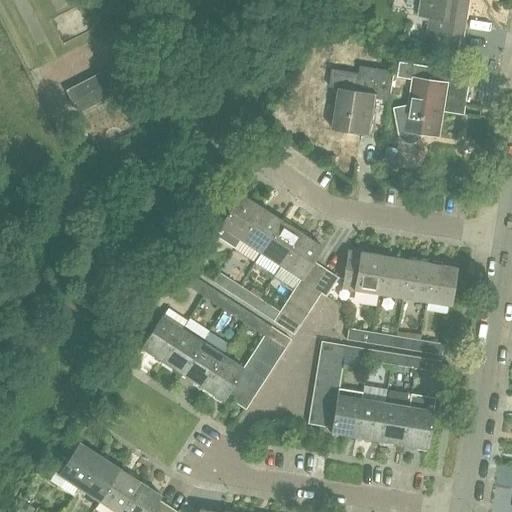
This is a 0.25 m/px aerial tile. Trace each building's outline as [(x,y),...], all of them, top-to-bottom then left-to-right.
[(466,38),(467,33),(471,0),(419,0),(417,18),(429,20),(425,45),(460,50),(462,37),(466,38)] [(117,47),(124,43),(117,29),(110,32),(117,47)] [(439,50),(424,48),(422,61),(437,63),(439,50)] [(445,56),(438,55),(437,63),(444,64),(445,56)] [(66,91),(77,113),(99,103),(96,98),(110,91),(112,96),(133,85),(121,63),(107,70),(109,74),(103,77),(101,73),(87,81),(88,84),(82,87),(80,84),(66,91)] [(440,136),(444,109),(445,104),(467,108),(472,74),(400,63),(398,79),(414,81),(410,105),(394,108),(400,133),(402,138),(405,142),(411,144),(416,143),(423,138),(424,134),(440,136)] [(333,130),(373,136),(379,100),(390,101),(394,72),(361,67),(360,75),(332,71),(330,88),(339,89),(333,130)] [(234,249),(239,241),(261,207),(240,194),(234,203),(226,198),(205,230),(234,249)] [(239,241),(259,254),(281,220),(261,207),(239,241)] [(281,220),(259,254),(279,267),(301,233),(281,220)] [(299,282),(309,288),(323,268),(313,261),(322,247),(301,233),(279,267),(300,280),(299,282)] [(342,289),(379,295),(385,256),(348,250),(342,289)] [(379,295),(403,299),(409,260),(385,256),(379,295)] [(403,299),(426,302),(432,264),(409,260),(403,299)] [(432,264),(426,302),(450,306),(457,268),(432,264)] [(323,268),(309,288),(320,295),(333,274),(323,268)] [(213,283),(232,296),(239,285),(219,272),(213,283)] [(209,287),(189,274),(182,285),(202,297),(209,287)] [(320,295),(309,288),(299,282),(293,291),(314,304),(320,295)] [(232,296),(252,309),(259,298),(239,285),(232,296)] [(209,287),(202,297),(222,310),(229,300),(209,287)] [(307,315),(314,304),(293,291),(286,301),(307,315)] [(252,309),(273,322),(280,311),(259,298),(252,309)] [(242,323),(249,313),(229,300),(222,310),(242,323)] [(301,325),(307,315),(286,301),(280,311),(301,325)] [(280,311),(273,322),(294,335),(301,325),(280,311)] [(249,313),(242,323),(264,337),(270,326),(249,313)] [(160,362),(182,329),(161,315),(140,349),(160,362)] [(291,340),(270,326),(264,337),(284,350),(291,340)] [(346,341),(370,344),(372,332),(348,328),(346,341)] [(160,362),(181,375),(202,342),(182,329),(160,362)] [(370,344),(395,348),(397,336),(372,332),(370,344)] [(395,348),(418,351),(420,340),(397,336),(395,348)] [(277,360),(284,350),(264,337),(257,347),(277,360)] [(442,355),(444,344),(420,340),(418,351),(442,355)] [(202,342),(181,375),(200,388),(222,355),(202,342)] [(343,357),(345,346),(321,342),(320,353),(343,357)] [(370,350),(345,346),(343,357),(368,361),(370,350)] [(271,370),(277,360),(257,347),(251,356),(271,370)] [(394,353),(370,350),(368,361),(392,364),(394,353)] [(320,353),(318,365),(341,370),(343,357),(320,353)] [(392,364),(415,368),(417,357),(394,353),(392,364)] [(231,387),(238,377),(243,368),(222,355),(200,388),(221,402),(225,396),(231,387)] [(251,356),(245,366),(265,380),(271,370),(251,356)] [(441,361),(417,357),(415,368),(439,372),(441,361)] [(341,370),(318,365),(316,377),(339,381),(341,370)] [(258,390),(265,380),(245,366),(243,368),(238,377),(258,390)] [(231,387),(252,400),(258,390),(238,377),(231,387)] [(316,377),(314,388),(338,392),(339,381),(316,377)] [(245,410),(252,400),(231,387),(225,396),(245,410)] [(312,400),(336,404),(337,395),(338,392),(314,388),(312,400)] [(330,434),(355,438),(361,399),(337,395),(336,404),(334,415),(331,428),(330,434)] [(402,446),(427,450),(435,399),(411,395),(409,406),(402,446)] [(361,399),(355,438),(379,442),(386,403),(361,399)] [(310,412),(334,415),(336,404),(312,400),(310,412)] [(379,442),(402,446),(409,406),(386,403),(379,442)] [(334,415),(310,412),(308,424),(331,428),(334,415)] [(100,456),(79,443),(73,439),(63,454),(69,458),(53,482),(61,487),(65,481),(78,490),(100,456)] [(98,502),(119,469),(100,456),(78,490),(98,502)] [(120,511),(140,482),(119,469),(98,502),(112,511),(120,511)] [(120,511),(164,511),(168,506),(158,500),(161,495),(140,482),(120,511)]
